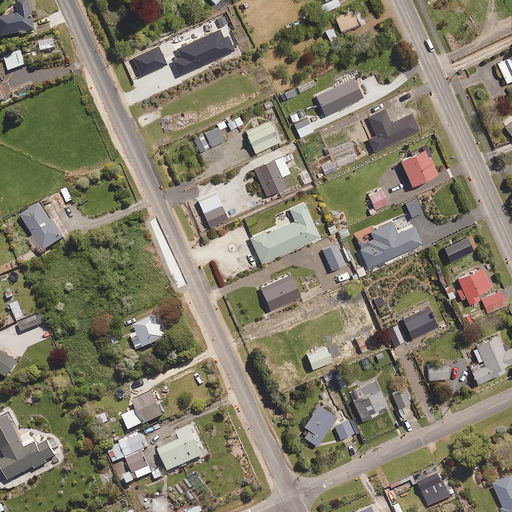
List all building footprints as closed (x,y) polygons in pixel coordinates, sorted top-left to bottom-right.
[(0,36),(0,37),(20,34),(20,36),(28,35),(27,32),(34,31),(28,0),(19,0),(15,1),(17,14),(0,17),(0,36)] [(339,5),(336,0),(330,0),(320,5),(323,12),(339,5)] [(363,22),(357,7),(333,17),(339,32),(363,22)] [(336,38),(332,28),(324,31),(329,41),(336,38)] [(223,38),(219,30),(177,49),(181,57),(172,61),(178,75),(233,50),(226,36),(223,38)] [(511,79),(511,55),(496,63),(505,83),(511,79)] [(361,97),(352,78),(315,96),(324,115),(361,97)] [(295,94),(292,88),(280,94),(282,100),(295,94)] [(242,123),(238,117),(226,123),(230,130),(242,123)] [(308,123),(306,118),(292,123),(295,129),(308,123)] [(511,119),(503,127),(511,138),(511,119)] [(278,141),(268,121),(244,133),(253,153),(278,141)] [(223,140),(217,127),(204,133),(210,146),(223,140)] [(208,148),(202,135),(193,139),(199,152),(208,148)] [(426,157),(423,150),(398,161),(410,186),(436,174),(428,156),(426,157)] [(290,152),(281,157),(284,163),(293,158),(290,152)] [(284,187),(272,160),(253,168),(265,196),(284,187)] [(313,178),(308,169),(302,172),(306,181),(313,178)] [(367,194),(373,207),(367,210),(369,215),(377,212),(376,208),(387,203),(381,189),(367,194)] [(319,236),(303,202),(288,209),(292,219),(249,239),(260,263),(319,236)] [(51,223),(40,205),(20,217),(33,236),(28,239),(38,254),(63,238),(53,222),(51,223)] [(225,219),(219,206),(202,214),(208,227),(225,219)] [(396,233),(391,222),(369,231),(372,238),(366,241),(367,245),(358,249),(366,268),(421,244),(413,226),(396,233)] [(334,224),(326,229),(329,236),(338,231),(334,224)] [(344,264),(335,244),(321,250),(330,270),(344,264)] [(490,287),(482,268),(456,279),(460,289),(456,291),(460,300),(464,298),(467,304),(478,300),(475,294),(490,287)] [(299,296),(289,275),(259,288),(269,310),(299,296)] [(449,285),(443,288),(448,300),(455,297),(449,285)] [(505,305),(499,291),(480,299),(486,313),(505,305)] [(24,318),(17,300),(8,304),(15,322),(24,318)] [(44,322),(40,313),(17,323),(21,332),(44,322)] [(467,314),(461,317),(464,325),(470,323),(467,314)] [(168,338),(158,315),(133,326),(136,333),(130,336),(136,351),(168,338)] [(476,349),(472,351),(478,364),(468,368),(475,384),(503,372),(501,367),(511,362),(511,347),(503,351),(496,336),(474,346),(476,349)] [(16,363),(0,352),(0,374),(5,378),(16,363)] [(382,352),(375,355),(378,363),(385,360),(382,352)] [(387,409),(374,381),(351,391),(355,399),(351,401),(360,421),(387,409)] [(409,403),(404,389),(391,394),(397,408),(409,403)] [(162,417),(152,393),(132,402),(139,417),(125,423),(128,431),(162,417)] [(335,418),(317,405),(302,426),(308,430),(303,437),(315,446),(335,418)] [(108,422),(105,412),(96,415),(99,425),(108,422)] [(26,448),(9,415),(0,419),(0,442),(8,458),(0,462),(10,480),(36,466),(37,468),(57,457),(49,441),(39,446),(37,442),(26,448)] [(339,439),(353,433),(354,435),(358,433),(352,420),(348,422),(347,420),(333,426),(339,439)] [(195,424),(176,432),(179,441),(157,450),(167,472),(208,454),(195,424)] [(127,438),(119,441),(120,443),(112,447),(118,461),(125,458),(132,473),(123,477),(126,484),(151,473),(141,450),(150,446),(145,436),(144,433),(128,440),(127,438)] [(428,505),(451,495),(455,493),(449,481),(445,483),(439,469),(417,479),(428,505)] [(159,470),(151,474),(155,481),(163,477),(159,470)] [(511,511),(511,474),(493,483),(503,507),(500,509),(501,511),(511,511)]
